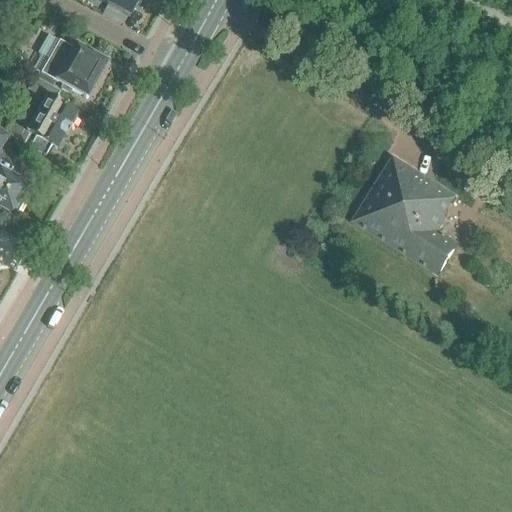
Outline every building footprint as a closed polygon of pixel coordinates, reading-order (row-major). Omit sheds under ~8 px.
[(110,0),(107,7),(129,19),(138,0),(110,0)] [(43,77),(55,84),(55,83),(62,87),(60,90),(70,95),(71,92),(87,101),(107,66),(75,47),(73,51),(49,38),(38,56),(51,63),(43,77)] [(14,128),(9,137),(10,138),(28,149),(34,139),(57,151),(76,116),(54,104),(59,94),(35,81),(27,94),(39,101),(34,111),(38,114),(27,134),(14,128)] [(0,151),(10,138),(9,137),(0,130),(0,151)] [(447,221),(443,217),(454,199),(392,160),(351,225),(436,278),(456,246),(438,235),(447,221)] [(0,211),(12,218),(17,216),(22,207),(21,202),(28,189),(0,173),(0,211)]
